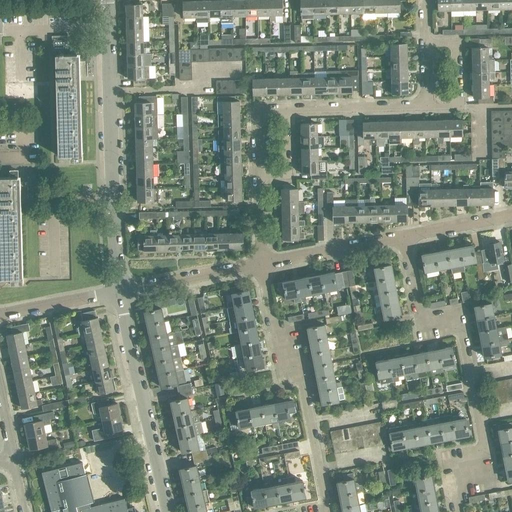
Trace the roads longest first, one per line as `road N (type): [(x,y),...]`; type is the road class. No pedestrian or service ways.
road 1 (residential): [(458,511),(461,469),(482,442),(470,375),(461,332),(417,317),(404,238)]
road 2 (residential): [(120,290),(110,196),(108,0)]
road 3 (residential): [(323,511),(300,387),(276,347),(259,265)]
road 4 (residential): [(167,511),(120,290)]
road 5 (residential): [(259,265),(404,238)]
road 6 (residential): [(120,290),(259,265)]
road 7 (residential): [(291,113),(425,109)]
road 8 (residential): [(425,109),(457,108),(454,42),(424,42)]
road 9 (residential): [(0,315),(120,290)]
